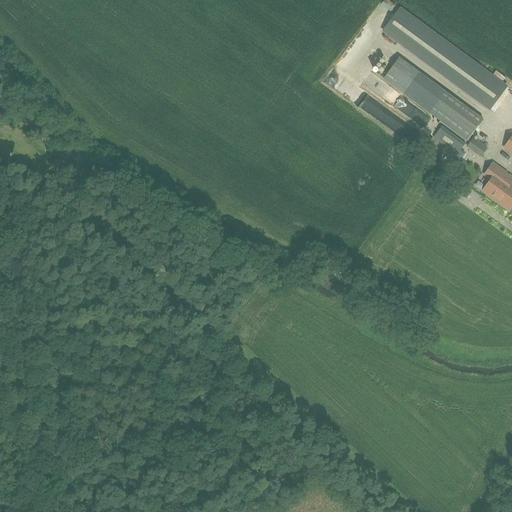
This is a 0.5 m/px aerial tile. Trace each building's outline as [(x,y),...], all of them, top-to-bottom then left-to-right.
[(401,8),(384,31),(489,109),(506,86),(401,8)] [(483,118),(401,56),(385,77),(405,92),(467,139),(483,118)] [(464,142),(442,125),(434,136),(456,153),(464,142)] [(473,137),(467,145),(481,155),(487,147),(473,137)] [(504,201),(511,190),(511,177),(510,176),(492,163),(478,182),(489,190),(487,193),(495,200),(498,196),(504,201)] [(372,280),(365,295),(380,302),(387,288),(372,280)]
